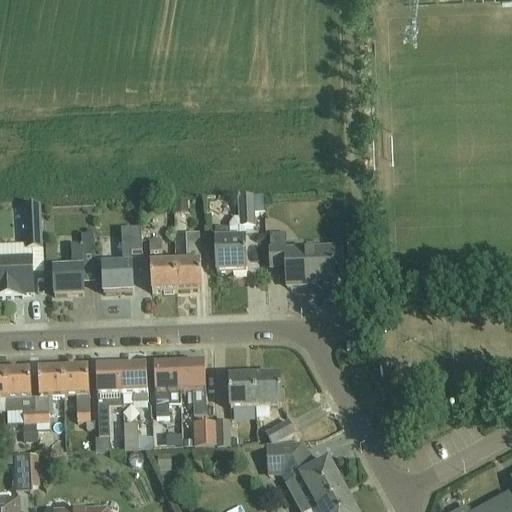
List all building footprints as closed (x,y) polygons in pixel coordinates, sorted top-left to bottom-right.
[(229,229),(229,231),(216,232),(217,276),(247,275),(245,231),(255,230),(255,217),(265,217),(264,198),(254,199),(239,199),(239,222),(234,222),(229,229)] [(186,213),(186,201),(174,202),(174,214),(186,213)] [(40,207),(24,208),(25,218),(26,252),(42,251),(40,218),(40,207)] [(132,253),(142,253),(141,231),(122,232),(123,268),(103,269),(104,297),(134,296),(132,253)] [(308,286),(335,285),(334,251),(332,251),(287,252),(287,236),(270,237),(271,271),(286,270),(287,289),(308,289),(308,286)] [(83,259),(95,258),(94,237),(82,238),(83,247),(72,248),(73,266),(74,266),(74,272),(54,273),(55,299),(85,298),(83,259)] [(177,267),(178,294),(202,293),(200,238),(187,238),(188,266),(177,267)] [(340,238),(332,239),(332,251),(334,251),(341,250),(340,238)] [(150,255),(162,255),(162,243),(150,243),(150,255)] [(56,245),(45,246),(46,262),(57,262),(56,245)] [(0,301),(34,300),(33,262),(0,263),(0,301)] [(178,294),(177,267),(151,268),(152,295),(178,294)] [(205,367),(181,368),(181,385),(182,396),(193,396),(194,407),(194,421),(207,420),(206,407),(206,395),(205,385),(205,367)] [(181,368),(155,369),(156,385),(156,397),(157,409),(157,423),(170,422),(170,410),(182,410),(182,396),(181,385),(181,368)] [(147,370),(122,371),(122,385),(123,398),(123,411),(133,411),(133,406),(140,406),(148,406),(148,398),(147,385),(147,370)] [(123,398),(122,371),(97,372),(99,436),(100,444),(111,443),(110,413),(123,413),(123,398)] [(89,372),(64,373),(65,404),(77,404),(78,426),(87,426),(91,426),(89,372)] [(66,413),(65,404),(64,373),(38,374),(40,401),(36,401),(36,402),(37,428),(38,428),(49,428),(49,414),(66,413)] [(30,374),(6,375),(6,385),(7,403),(8,417),(8,428),(25,428),(25,429),(37,428),(36,402),(32,402),(31,385),(30,374)] [(255,380),(256,411),(282,410),(281,379),(255,380)] [(256,411),(255,380),(230,381),(231,412),(256,411)] [(289,424),(267,437),(273,448),(295,436),(289,424)] [(230,426),(217,427),(217,450),(231,450),(230,441),(230,426)] [(138,427),(124,428),(125,454),(139,453),(138,427)] [(217,450),(217,427),(194,427),(195,451),(217,450)] [(37,433),(37,428),(25,429),(25,445),(38,444),(37,434),(37,433)] [(165,442),(154,443),(154,453),(165,452),(165,442)] [(100,444),(96,444),(96,455),(112,454),(111,443),(100,444)] [(273,448),(266,449),(268,475),(283,475),(290,487),(287,488),(299,511),(316,511),(319,510),(345,496),(328,465),(315,472),(309,461),(301,447),(273,448)] [(130,458),(129,462),(129,466),(132,469),(135,470),(139,470),(142,467),(144,463),(143,460),(141,457),(137,455),(133,456),(130,458)] [(32,496),(32,490),(31,460),(15,460),(16,496),(32,496)] [(38,460),(31,460),(32,490),(40,490),(38,460)] [(170,462),(157,463),(157,473),(171,473),(170,462)] [(511,511),(511,480),(510,481),(511,485),(511,500),(504,505),(501,500),(479,511),(466,511),(511,511)] [(354,511),(345,496),(319,510),(319,511),(354,511)] [(0,511),(19,511),(19,503),(0,503),(0,511)]
